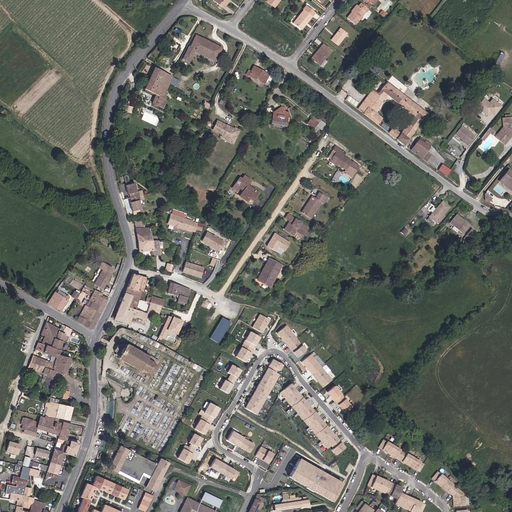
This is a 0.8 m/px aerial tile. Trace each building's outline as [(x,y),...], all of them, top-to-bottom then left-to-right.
[(367,9),(360,3),(358,6),(357,6),(352,13),(351,12),(347,18),(355,25),(362,16),(365,12),(367,9)] [(314,13),(305,6),(303,10),(293,23),(300,29),(303,24),(305,25),(314,13)] [(347,33),(340,28),(331,40),(337,45),(347,33)] [(222,48),(195,35),(188,49),(187,48),(182,59),(188,62),(194,51),(215,62),(222,48)] [(331,51),(323,44),(311,59),(319,65),(331,51)] [(172,76),(154,67),(143,89),(155,95),(151,103),(162,109),(166,100),(162,98),(172,76)] [(269,75),(253,67),(251,72),(248,70),(246,74),(264,84),(269,75)] [(427,113),(386,82),(378,94),(372,90),(357,110),(378,125),(382,119),(374,113),(387,95),(413,115),(400,132),(392,126),(388,133),(403,144),(427,113)] [(485,97),(477,108),(488,116),(490,113),(494,116),(502,106),(492,99),(490,101),(485,97)] [(288,113),(285,112),(281,107),(276,111),(275,115),(272,115),(271,124),(281,126),(281,124),(285,125),(288,113)] [(320,120),(314,115),(311,118),(318,123),(320,120)] [(504,144),(511,134),(511,117),(502,119),(503,127),(495,136),(504,144)] [(318,123),(311,118),(306,124),(313,129),(318,123)] [(226,125),(217,121),(213,130),(222,135),(221,136),(227,140),(227,141),(232,144),(235,138),(234,137),(239,129),(235,127),(235,128),(227,124),(226,125)] [(476,136),(462,126),(455,135),(469,145),(476,136)] [(494,132),(489,128),(480,138),(483,140),(489,133),(492,135),(494,132)] [(430,146),(419,138),(410,150),(421,159),(426,153),(430,146)] [(357,166),(340,155),(343,151),(335,146),(333,150),(336,152),(330,160),(338,165),(345,170),(344,171),(351,176),(357,166)] [(330,160),(336,152),(333,150),(327,158),(330,160)] [(441,163),(437,169),(446,175),(450,169),(441,163)] [(511,170),(509,168),(499,180),(511,191),(511,170)] [(258,193),(247,185),(251,181),(244,176),(241,179),(239,178),(232,189),(236,192),(239,188),(243,191),(239,196),(246,202),(249,198),(252,201),(258,193)] [(138,200),(140,200),(138,192),(136,192),(134,183),(126,185),(128,195),(129,194),(131,202),(130,202),(132,212),(141,210),(138,200)] [(328,198),(319,192),(315,198),(312,196),(301,213),(309,219),(321,203),(323,204),(328,198)] [(449,207),(442,201),(429,217),(435,222),(435,223),(443,214),(449,207)] [(173,215),(171,215),(168,224),(190,231),(195,232),(197,224),(193,222),(180,217),(173,215)] [(307,228),(288,215),(285,218),(290,222),(289,223),(284,230),(292,235),(295,231),(302,236),(307,228)] [(437,222),(439,224),(445,217),(443,215),(437,222)] [(469,226),(457,215),(450,223),(462,234),(469,226)] [(139,252),(152,250),(152,256),(160,255),(159,249),(158,241),(152,241),(149,228),(144,228),(144,225),(143,225),(143,220),(134,220),(134,221),(138,242),(139,252)] [(474,232),(471,229),(466,235),(466,236),(469,238),(473,233),(474,232)] [(207,232),(202,241),(209,245),(210,245),(211,247),(215,249),(217,246),(220,248),(224,242),(207,232)] [(270,241),(267,246),(275,251),(277,246),(284,251),(289,243),(275,233),(272,237),(273,238),(272,241),(270,241)] [(281,266),(269,259),(257,280),(269,287),(281,266)] [(103,290),(111,275),(110,274),(113,269),(102,262),(99,268),(102,270),(94,284),(103,290)] [(185,262),(182,272),(192,275),(192,274),(193,275),(193,276),(200,278),(203,268),(185,262)] [(147,278),(131,273),(115,320),(129,325),(132,316),(145,320),(150,303),(137,299),(140,291),(142,291),(147,278)] [(190,289),(177,284),(170,283),(167,293),(178,296),(177,301),(185,304),(190,289)] [(61,311),(69,297),(58,291),(59,290),(57,288),(48,303),(61,311)] [(106,298),(101,295),(102,294),(94,290),(86,306),(85,306),(77,321),(92,329),(107,301),(105,300),(106,298)] [(163,300),(152,296),(150,303),(162,306),(163,300)] [(179,317),(168,313),(159,337),(166,339),(169,331),(178,335),(183,321),(178,319),(179,317)] [(269,320),(259,314),(252,327),(262,333),(269,320)] [(230,322),(222,318),(210,338),(217,343),(230,322)] [(65,334),(57,331),(58,328),(46,323),(41,335),(44,336),(41,344),(38,342),(35,349),(56,357),(53,364),(32,356),(27,368),(52,378),(55,372),(63,375),(65,370),(70,358),(57,353),(65,334)] [(277,333),(288,346),(296,339),(285,326),(281,329),(277,333)] [(259,337),(249,332),(243,343),(253,349),(259,337)] [(305,350),(296,339),(288,346),(297,357),(305,350)] [(154,369),(154,367),(155,367),(154,367),(154,366),(155,366),(158,361),(146,354),(144,356),(139,353),(140,353),(138,352),(133,349),(132,348),(132,349),(127,346),(127,345),(125,344),(125,345),(124,346),(120,344),(119,346),(117,345),(113,351),(116,352),(114,354),(118,356),(118,357),(117,357),(117,358),(118,358),(117,358),(118,359),(118,358),(118,359),(118,358),(124,362),(125,362),(132,366),(131,366),(132,367),(132,366),(139,371),(141,368),(146,371),(145,372),(146,372),(147,372),(148,372),(150,372),(151,372),(152,372),(153,371),(154,369)] [(245,362),(253,349),(243,344),(235,357),(245,362)] [(321,367),(310,355),(302,362),(312,374),(321,367)] [(279,371),(283,365),(273,360),(245,408),(256,415),(280,375),(274,372),(276,369),(279,371)] [(219,389),(227,394),(240,370),(231,365),(227,372),(230,375),(226,381),(224,380),(219,389)] [(332,380),(321,367),(312,374),(323,387),(332,380)] [(290,384),(280,392),(328,448),(333,444),(335,447),(332,450),(336,455),(344,447),(290,384)] [(342,396),(333,386),(325,393),(332,400),(336,396),(338,399),(342,396)] [(350,405),(342,396),(336,402),(345,413),(352,407),(350,406),(350,405)] [(67,420),(71,408),(57,404),(58,400),(50,398),(48,403),(46,402),(42,417),(40,417),(37,428),(35,427),(36,422),(23,418),(21,425),(23,425),(21,429),(25,429),(24,433),(38,437),(39,434),(55,438),(56,435),(57,435),(46,471),(57,474),(64,453),(74,456),(78,444),(70,441),(69,442),(65,441),(70,424),(62,421),(61,424),(56,422),(58,417),(67,420)] [(211,421),(219,409),(209,403),(201,416),(211,421)] [(204,435),(211,421),(201,416),(194,429),(204,435)] [(226,440),(238,447),(243,438),(231,432),(226,440)] [(177,458),(187,464),(194,451),(201,439),(194,434),(188,443),(190,444),(189,448),(185,445),(177,458)] [(248,440),(244,437),(238,447),(248,453),(253,445),(247,441),(248,440)] [(21,445),(9,441),(7,451),(18,455),(21,445)] [(423,464),(382,441),(378,448),(419,471),(423,464)] [(161,479),(169,463),(160,458),(157,464),(134,453),(129,450),(120,445),(108,467),(118,472),(118,471),(140,482),(138,484),(154,492),(161,479)] [(260,447),(255,456),(267,464),(273,455),(260,447)] [(50,451),(37,448),(35,455),(48,458),(50,451)] [(226,466),(214,459),(209,467),(222,474),(222,475),(230,479),(231,477),(235,479),(238,473),(226,466)] [(342,484),(299,459),(288,477),(332,501),(342,484)] [(20,479),(14,477),(13,482),(17,483),(16,487),(7,485),(6,493),(11,494),(11,493),(15,493),(23,495),(29,469),(23,467),(20,479)] [(465,505),(464,494),(437,472),(432,479),(449,494),(450,493),(453,495),(454,506),(465,505)] [(401,488),(372,475),(367,486),(397,498),(395,504),(414,511),(416,511),(421,502),(399,493),(401,488)] [(130,490),(98,476),(93,485),(126,500),(130,490)] [(188,486),(178,481),(174,490),(184,494),(188,486)] [(97,488),(87,483),(81,497),(92,501),(97,488)] [(11,494),(10,499),(18,501),(16,506),(11,504),(10,507),(16,509),(14,511),(48,511),(43,511),(45,504),(33,501),(34,498),(29,497),(31,489),(26,488),(23,495),(15,493),(11,493),(11,494)] [(143,511),(144,511),(152,496),(146,492),(138,509),(143,511)] [(221,501),(204,493),(201,499),(218,507),(221,501)] [(254,511),(260,501),(261,502),(262,499),(259,497),(259,495),(256,495),(248,511),(254,511)] [(274,505),(275,510),(308,506),(307,500),(301,502),(297,498),(282,500),(280,505),(274,505)] [(92,502),(83,499),(77,511),(89,511),(90,511),(88,511),(92,502)] [(214,511),(186,499),(179,511),(214,511)] [(360,502),(355,509),(358,511),(357,511),(379,511),(376,509),(374,511),(371,510),(363,504),(360,502)]
